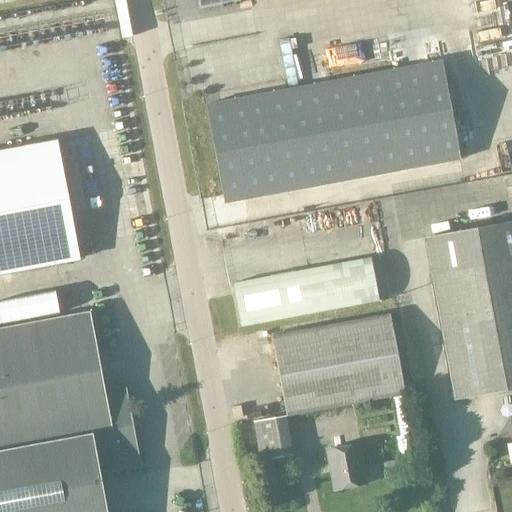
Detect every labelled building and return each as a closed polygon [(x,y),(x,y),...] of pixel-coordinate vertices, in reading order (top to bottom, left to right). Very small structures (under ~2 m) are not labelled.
[(441,61),(205,105),(223,204),(460,160),(441,61)] [(452,98),(467,94),(461,67),(446,70),(452,98)] [(57,141),(0,151),(0,273),(79,259),(57,141)] [(511,221),(426,238),(456,399),(511,388),(511,221)] [(240,327),(378,301),(370,257),(232,283),(240,327)] [(0,511),(106,511),(100,474),(140,466),(125,385),(104,389),(89,311),(0,327),(0,511)] [(391,316),(272,336),(286,416),(405,395),(391,316)] [(418,474),(403,396),(393,398),(400,437),(396,437),(403,476),(418,474)] [(357,444),(327,450),(335,490),(364,484),(357,444)]
